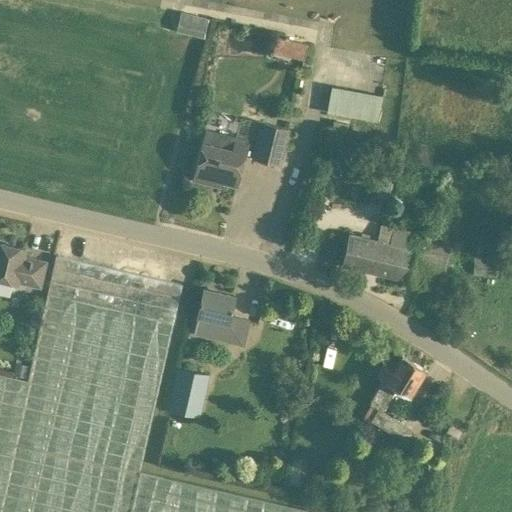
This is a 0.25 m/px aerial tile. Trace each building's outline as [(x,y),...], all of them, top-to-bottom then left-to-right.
[(180,11),(176,30),(203,37),(208,18),(180,11)] [(302,56),(304,38),(268,33),(266,52),(302,56)] [(328,85),(325,112),(377,117),(379,91),(328,85)] [(279,165),(289,127),(262,120),(257,144),(246,142),(247,137),(236,134),(232,150),(202,143),(193,179),(210,183),(211,179),(236,185),(244,154),(253,156),(252,158),(279,165)] [(344,135),(347,123),(332,120),(329,132),(344,135)] [(413,203),(417,177),(398,174),(394,200),(413,203)] [(418,283),(429,236),(391,227),(388,243),(400,246),(397,261),(387,258),(385,265),(379,263),(377,273),(418,283)] [(388,243),(348,233),(341,265),(377,273),(379,263),(385,265),(387,258),(397,261),(400,246),(388,243)] [(450,241),(429,236),(418,283),(440,288),(450,241)] [(0,242),(0,280),(19,284),(20,281),(40,286),(46,261),(23,256),(25,248),(0,242)] [(55,255),(51,274),(30,364),(27,380),(0,373),(0,511),(319,511),(138,471),(182,284),(55,255)] [(472,260),(472,276),(496,277),(496,261),(472,260)] [(203,288),(196,317),(192,333),(232,343),(239,316),(230,314),(234,295),(203,288)] [(392,370),(383,364),(376,376),(381,380),(368,402),(370,404),(377,408),(383,411),(395,389),(407,397),(424,368),(401,355),(392,370)] [(27,378),(30,364),(16,361),(13,375),(27,378)] [(219,373),(179,364),(167,414),(214,424),(219,400),(212,398),(219,373)] [(377,408),(370,404),(363,416),(370,420),(377,408)] [(413,430),(383,411),(377,408),(370,420),(406,443),(413,430)] [(451,422),(445,430),(458,438),(463,429),(451,422)]
